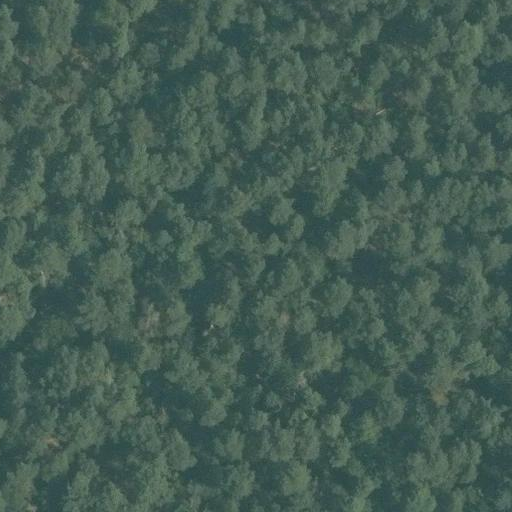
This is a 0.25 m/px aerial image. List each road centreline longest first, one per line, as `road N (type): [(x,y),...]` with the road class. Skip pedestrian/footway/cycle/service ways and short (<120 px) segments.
road 1 (track): [(0,373),(129,343),(330,393),(511,411)]
road 2 (track): [(114,344),(141,197),(137,103),(119,0)]
